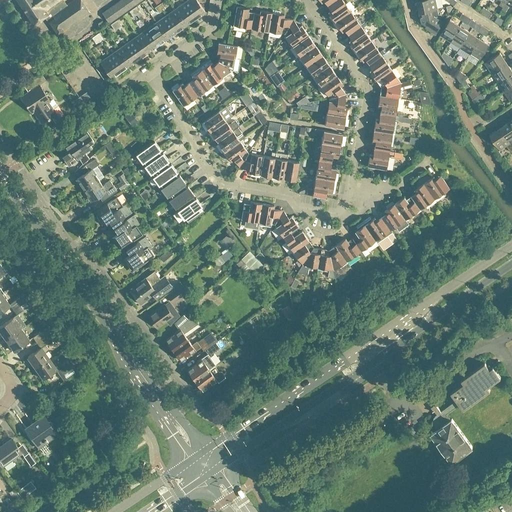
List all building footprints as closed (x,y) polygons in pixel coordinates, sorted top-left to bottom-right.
[(17,0),(34,24),(44,17),(48,14),(46,12),(58,3),(57,1),(59,0),(17,0)] [(122,0),(116,0),(111,4),(111,5),(112,5),(119,15),(128,8),(122,0)] [(136,0),(122,0),(128,8),(138,2),(136,0)] [(205,11),(197,0),(187,0),(184,2),(196,18),(205,11)] [(351,11),(342,0),(334,0),(327,5),(331,10),(328,12),(331,15),(329,17),(333,23),(351,11)] [(437,9),(435,0),(422,0),(417,1),(419,12),(432,10),(437,9)] [(511,7),(511,0),(507,0),(506,3),(503,7),(502,9),(505,11),(509,5),(511,7)] [(196,18),(184,2),(175,9),(186,25),(196,18)] [(111,5),(103,11),(110,21),(119,15),(112,5),(111,5)] [(251,28),(254,12),(248,11),(249,8),(237,6),(233,27),(245,29),(246,27),(251,28)] [(186,25),(175,9),(166,15),(177,31),(186,25)] [(443,22),(433,16),(438,15),(437,9),(432,10),(419,12),(422,22),(426,25),(426,27),(436,33),(443,22)] [(269,33),(272,12),(260,10),(260,13),(254,12),(251,28),(257,28),(257,31),(269,33)] [(103,11),(93,18),(101,28),(110,21),(103,11)] [(360,24),(363,22),(359,16),(356,19),(351,11),(333,23),(338,29),(340,28),(342,32),(345,30),(348,34),(361,26),(360,24)] [(284,34),(293,19),(284,17),(284,14),(272,12),(269,33),(281,35),(281,33),(284,34)] [(177,31),(166,15),(156,22),(168,38),(177,31)] [(55,17),(50,21),(58,33),(64,29),(55,17)] [(93,18),(84,24),(91,34),(101,28),(93,18)] [(308,35),(301,25),(299,27),(293,19),(284,34),(286,36),(284,37),(291,47),(308,35)] [(450,41),(460,26),(450,19),(440,35),(450,41)] [(168,38),(156,22),(147,29),(158,45),(168,38)] [(84,24),(75,31),(82,41),(91,34),(84,24)] [(371,40),(361,26),(348,34),(352,39),(349,41),(351,45),(350,46),(354,52),(371,40)] [(460,47),(470,32),(460,26),(450,41),(460,47)] [(158,45),(147,29),(138,35),(149,51),(158,45)] [(385,30),(374,38),(379,45),(390,37),(385,30)] [(75,31),(65,38),(73,48),(82,41),(75,31)] [(470,53),(479,38),(470,32),(460,47),(470,53)] [(149,51),(138,35),(128,42),(139,58),(149,51)] [(298,57),(315,45),(308,35),(291,47),(298,57)] [(488,47),(489,45),(479,38),(470,53),(480,60),(483,54),(488,47)] [(382,55),(371,40),(354,52),(359,59),(360,58),(363,61),(366,59),(369,64),(382,55)] [(139,58),(128,42),(119,48),(130,64),(139,58)] [(219,61),(233,70),(235,58),(237,58),(239,46),(232,45),(227,44),(219,42),(216,55),(220,55),(219,61)] [(305,67),(322,54),(315,45),(298,57),(305,67)] [(488,47),(483,54),(486,56),(492,50),(488,47)] [(130,64),(119,48),(109,55),(121,71),(130,64)] [(491,72),(507,62),(500,52),(485,62),(491,72)] [(312,76),(329,64),(322,54),(305,67),(312,76)] [(121,71),(109,55),(100,62),(111,78),(121,71)] [(392,70),(392,69),(382,55),(369,64),(372,69),(370,70),(372,74),(370,75),(375,82),(377,81),(377,80),(392,70)] [(200,67),(214,86),(224,79),(223,77),(233,70),(219,61),(214,65),(210,60),(200,67)] [(498,82),(511,72),(511,70),(507,62),(491,72),(498,82)] [(319,86),(336,74),(329,64),(312,76),(319,86)] [(275,65),(267,71),(270,76),(278,71),(279,70),(275,65)] [(204,93),(214,86),(200,67),(190,74),(194,79),(189,82),(198,95),(203,91),(204,93)] [(381,87),(401,83),(398,78),(399,76),(394,68),(392,69),(392,70),(377,80),(377,81),(381,87)] [(278,71),(270,76),(275,82),(282,77),(278,71)] [(504,91),(511,86),(511,72),(498,82),(504,91)] [(238,73),(237,75),(243,84),(248,80),(238,73)] [(50,101),(39,85),(46,80),(42,74),(29,83),(33,89),(21,97),(32,113),(34,111),(42,123),(51,117),(55,123),(60,119),(59,118),(63,115),(55,103),(51,106),(48,102),(50,101)] [(346,94),(340,86),(343,84),(336,74),(319,86),(326,96),(328,95),(329,97),(346,94)] [(410,80),(401,83),(381,87),(380,95),(401,98),(402,89),(412,86),(410,80)] [(193,98),(198,95),(189,82),(184,85),(182,83),(179,85),(177,83),(171,88),(184,107),(195,100),(193,98)] [(283,82),(278,86),(282,92),(287,88),(283,82)] [(246,91),(239,95),(243,100),(247,106),(249,104),(253,101),(246,91)] [(421,91),(419,91),(421,102),(425,103),(430,104),(428,92),(421,91)] [(86,92),(79,97),(83,103),(90,98),(86,92)] [(289,92),(284,95),(289,103),(294,99),(289,92)] [(347,108),(347,104),(344,103),(346,94),(329,97),(327,112),(348,116),(349,108),(347,108)] [(399,110),(401,98),(380,95),(378,107),(381,108),(380,113),(395,116),(396,110),(399,110)] [(76,108),(83,103),(79,97),(72,102),(76,108)] [(253,101),(249,104),(255,111),(259,108),(253,101)] [(210,131),(226,120),(232,116),(230,112),(223,117),(219,110),(201,122),(207,131),(209,129),(210,131)] [(128,113),(124,116),(129,122),(133,119),(135,117),(130,111),(128,113)] [(260,111),(255,114),(258,119),(264,116),(260,111)] [(346,126),(348,116),(327,112),(325,125),(343,128),(344,125),(346,126)] [(394,134),(397,122),(394,121),(395,116),(380,113),(379,119),(376,118),(374,130),(394,134)] [(217,141),(239,126),(235,120),(229,124),(226,120),(210,131),(208,132),(214,140),(216,139),(217,141)] [(511,126),(509,122),(500,128),(511,146),(511,126)] [(281,124),(280,130),(287,132),(289,125),(281,124)] [(222,152),(240,140),(235,133),(241,128),(239,126),(217,141),(219,143),(217,144),(222,152)] [(342,146),(344,136),(342,136),(342,133),(315,128),(314,133),(323,135),(322,142),(342,146)] [(511,150),(511,146),(500,128),(490,135),(500,150),(506,146),(510,152),(511,150)] [(392,146),(394,134),(374,130),(372,142),(375,143),(374,149),(389,151),(390,146),(392,146)] [(85,152),(92,148),(90,144),(94,141),(87,131),(58,150),(62,155),(61,156),(65,162),(68,166),(79,159),(83,164),(89,158),(85,152)] [(248,152),(240,140),(222,152),(227,159),(229,157),(231,161),(234,159),(239,167),(248,152)] [(110,141),(105,145),(109,150),(114,146),(110,141)] [(140,161),(141,160),(142,162),(144,161),(146,164),(161,153),(159,150),(160,149),(154,141),(135,155),(135,156),(135,155),(140,161)] [(341,153),(342,146),(322,142),(319,160),(331,162),(332,156),(338,157),(339,153),(341,153)] [(388,170),(390,157),(388,157),(389,151),(374,149),(373,154),(370,154),(368,166),(388,170)] [(272,176),(276,152),(272,151),(271,156),(263,155),(260,176),(269,177),(270,175),(272,176)] [(154,175),(169,164),(167,161),(169,160),(163,152),(161,153),(146,164),(143,166),(143,167),(148,173),(149,172),(150,173),(152,172),(154,175)] [(260,176),(263,155),(248,152),(239,167),(249,168),(248,172),(253,172),(252,174),(260,176)] [(284,178),(287,159),(288,154),(276,152),(272,176),(271,178),(281,179),(282,177),(284,178)] [(77,178),(84,189),(99,179),(104,176),(97,166),(99,164),(95,159),(80,169),(84,174),(77,178)] [(296,182),(299,161),(287,159),(284,178),(286,178),(286,180),(296,182)] [(336,173),(336,169),(330,168),(331,162),(319,160),(316,177),(336,181),(338,173),(336,173)] [(163,187),(178,176),(175,172),(177,171),(171,163),(169,164),(154,175),(151,178),(152,178),(156,184),(158,183),(159,184),(160,183),(163,187)] [(126,168),(123,170),(128,177),(131,175),(126,168)] [(171,198),(186,187),(184,184),(185,183),(179,174),(178,176),(163,187),(159,189),(160,189),(164,195),(166,194),(167,196),(169,195),(171,198)] [(444,191),(449,188),(440,175),(435,178),(434,176),(424,183),(436,200),(446,193),(444,191)] [(334,193),(336,181),(316,177),(314,189),(308,188),(306,194),(325,198),(326,192),(334,193)] [(121,181),(117,184),(121,190),(130,184),(126,178),(121,181)] [(99,179),(84,189),(91,200),(102,193),(105,199),(117,191),(110,180),(103,185),(99,179)] [(436,200),(424,183),(414,190),(415,192),(411,196),(420,208),(424,205),(426,207),(436,200)] [(179,209),(194,198),(192,195),(193,194),(187,186),(186,187),(171,198),(168,200),(168,201),(173,207),(174,206),(175,207),(177,206),(179,209)] [(132,212),(126,203),(123,205),(117,196),(96,210),(97,211),(96,211),(96,212),(96,213),(96,214),(101,221),(107,217),(109,219),(108,219),(109,220),(113,225),(132,212)] [(415,212),(420,208),(411,196),(406,199),(404,196),(394,203),(406,221),(416,214),(415,212)] [(173,214),(179,222),(185,217),(187,220),(188,221),(203,210),(203,209),(202,209),(200,206),(202,205),(196,197),(194,198),(179,209),(176,211),(176,212),(173,214)] [(406,221),(394,203),(392,200),(385,205),(387,208),(384,210),(386,213),(381,216),(390,229),(395,226),(399,231),(409,224),(406,221)] [(259,224),(262,203),(250,201),(250,204),(244,203),(241,218),(245,219),(244,227),(258,229),(259,224)] [(274,225),(283,210),(274,208),(274,205),(262,203),(259,224),(271,226),(271,223),(274,225)] [(299,226),(291,216),(289,218),(283,210),(274,225),(276,226),(274,228),(281,238),(283,237),(283,236),(296,227),(296,228),(299,226)] [(143,234),(137,225),(139,223),(133,214),(115,227),(118,233),(119,233),(120,236),(114,240),(120,249),(143,234)] [(372,219),(370,216),(363,221),(365,224),(377,241),(379,245),(394,234),(390,229),(381,216),(377,220),(375,217),(372,219)] [(367,248),(377,241),(365,224),(363,221),(356,226),(358,229),(355,231),(357,234),(352,237),(361,250),(366,247),(367,248)] [(309,240),(302,230),(299,232),(296,228),(296,227),(283,236),(283,237),(286,241),(284,242),(292,252),(309,240)] [(228,234),(219,240),(225,249),(234,243),(228,234)] [(155,256),(149,247),(152,245),(145,236),(126,249),(130,254),(130,255),(130,254),(132,257),(126,261),(130,268),(131,268),(131,269),(132,269),(133,269),(134,269),(155,256)] [(335,245),(348,262),(358,255),(356,253),(358,252),(361,250),(352,237),(347,241),(345,238),(335,245)] [(174,243),(179,248),(183,243),(177,238),(174,243)] [(302,264),(313,247),(309,240),(292,252),(297,260),(299,259),(302,264)] [(348,262),(335,245),(329,250),(333,269),(338,266),(340,268),(348,262)] [(317,269),(321,248),(313,247),(302,264),(297,272),(307,274),(308,267),(317,269)] [(333,269),(329,250),(321,248),(317,269),(327,271),(327,268),(333,269)] [(163,261),(172,253),(168,249),(159,257),(163,261)] [(245,263),(256,275),(265,267),(249,251),(241,259),(245,263)] [(260,252),(255,256),(260,261),(264,257),(260,252)] [(405,252),(395,258),(398,262),(400,265),(409,258),(406,255),(405,252)] [(241,259),(236,263),(240,268),(245,263),(241,259)] [(135,296),(161,278),(155,270),(130,289),(135,296)] [(161,296),(174,286),(165,274),(161,278),(135,296),(141,304),(158,292),(161,296)] [(173,302),(186,293),(186,292),(190,289),(185,284),(181,286),(168,295),(173,302)] [(0,310),(10,304),(5,297),(7,296),(4,292),(0,294),(0,310)] [(11,302),(15,307),(26,299),(23,294),(11,302)] [(30,304),(26,299),(15,307),(13,309),(17,313),(30,304)] [(170,325),(180,315),(169,301),(148,316),(157,327),(166,320),(170,325)] [(289,308),(282,312),(285,318),(292,314),(289,308)] [(22,328),(13,317),(14,316),(14,315),(0,325),(0,330),(6,339),(22,328)] [(184,333),(191,328),(198,324),(192,315),(187,319),(183,315),(174,323),(179,329),(175,332),(176,333),(166,340),(173,350),(188,339),(184,333)] [(252,330),(261,327),(258,319),(249,322),(252,330)] [(14,350),(30,338),(29,338),(22,328),(6,339),(13,349),(14,350)] [(33,337),(36,341),(49,332),(46,328),(33,337)] [(54,338),(49,332),(36,341),(40,347),(27,356),(35,368),(49,358),(45,351),(48,349),(45,344),(54,338)] [(205,349),(215,342),(218,340),(214,336),(202,345),(205,349)] [(192,345),(188,339),(173,350),(180,360),(190,353),(191,354),(201,347),(197,341),(192,345)] [(219,348),(215,342),(213,344),(205,349),(204,350),(207,354),(209,356),(219,348)] [(225,364),(241,352),(238,348),(222,360),(225,364)] [(196,362),(197,363),(187,370),(195,380),(215,366),(215,365),(209,356),(207,354),(196,362)] [(56,369),(64,381),(78,371),(76,368),(69,359),(60,365),(57,361),(53,363),(49,358),(35,368),(43,378),(56,369)] [(472,447),(452,419),(450,420),(446,413),(459,404),(463,409),(490,390),(488,387),(501,377),(493,366),(490,369),(485,362),(461,380),(464,383),(451,392),(456,400),(441,411),(438,407),(434,410),(438,414),(436,415),(434,418),(434,421),(435,424),(438,429),(432,433),(437,441),(435,443),(444,456),(447,454),(452,462),(472,447)] [(234,378),(244,371),(239,364),(229,371),(234,378)] [(226,377),(221,370),(219,372),(215,366),(195,380),(202,390),(212,383),(212,384),(217,381),(218,382),(226,377)] [(39,446),(57,433),(50,423),(53,422),(52,421),(50,423),(44,415),(32,423),(26,428),(29,432),(27,433),(30,438),(32,439),(33,438),(39,446)] [(22,452),(11,437),(0,445),(0,463),(2,466),(22,452)] [(36,461),(29,452),(24,455),(31,465),(36,461)] [(98,487),(93,480),(83,486),(88,493),(98,487)] [(16,511),(24,507),(17,497),(6,505),(11,511),(16,511)]
